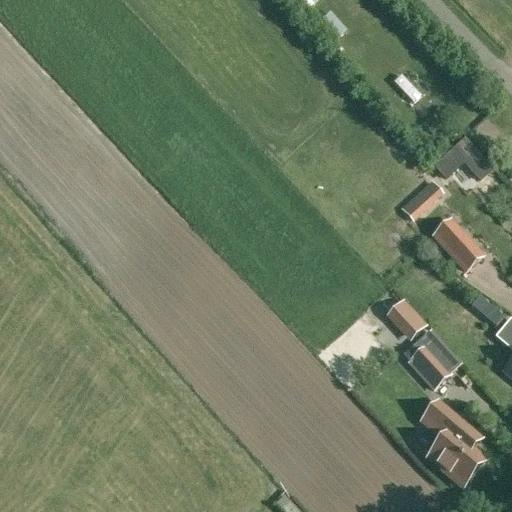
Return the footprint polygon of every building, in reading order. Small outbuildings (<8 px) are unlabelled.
[(337,18),(328,27),(341,40),(350,31),(337,18)] [(354,54),(359,73),(376,69),(371,50),(354,54)] [(395,111),(413,104),(406,83),(387,90),(395,111)] [(414,224),(421,217),(442,197),(431,185),(410,204),(402,211),(414,224)] [(511,229),(511,202),(499,214),(511,229)] [(465,277),(485,260),(450,223),(431,240),(465,277)] [(511,324),(510,322),(502,331),(495,340),(511,354),(511,365),(504,374),(511,380),(511,324)] [(459,369),(428,336),(403,358),(434,392),(459,369)] [(437,409),(421,427),(443,445),(427,463),(461,492),(483,466),(469,455),(478,444),(437,409)]
